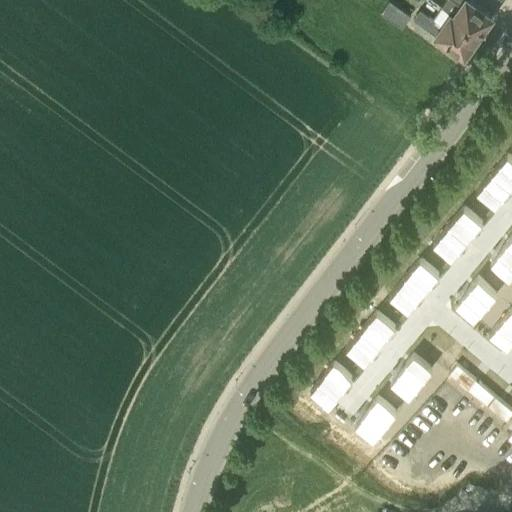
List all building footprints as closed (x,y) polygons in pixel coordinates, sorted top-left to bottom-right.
[(411,15),(390,0),(389,0),(381,12),(402,27),(411,15)] [(453,13),(479,32),(492,14),(472,0),(445,0),(442,6),(450,12),(450,11),(453,13)] [(420,9),(413,18),(464,54),(479,32),(453,13),(450,11),(450,12),(442,6),(433,18),(420,9)] [(511,155),(507,152),(476,189),(495,204),(511,183),(511,155)] [(464,204),(433,241),(451,256),(482,219),(464,204)] [(511,233),(491,258),(509,274),(511,270),(511,233)] [(420,256),(389,293),(408,309),(439,272),(420,256)] [(478,274),(455,302),(474,317),(497,289),(478,274)] [(511,302),(489,330),(508,345),(511,339),(511,302)] [(377,309),(346,345),(364,361),(395,324),(377,309)] [(414,351),(391,379),(409,395),(432,367),(414,351)] [(333,361),(310,389),(329,404),(352,376),(333,361)] [(511,411),(511,407),(457,362),(449,371),(506,418),(511,411)] [(378,395),(355,422),(373,438),(396,410),(378,395)]
